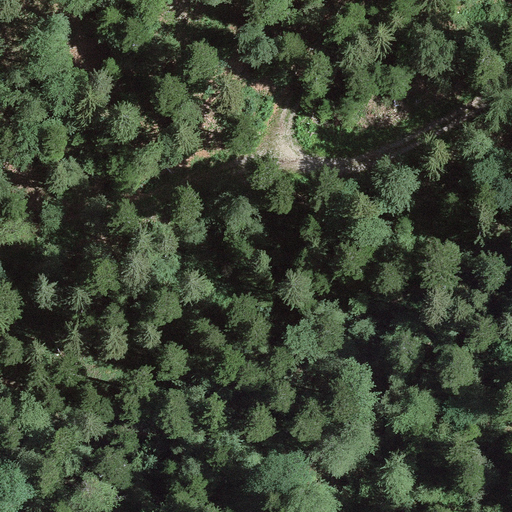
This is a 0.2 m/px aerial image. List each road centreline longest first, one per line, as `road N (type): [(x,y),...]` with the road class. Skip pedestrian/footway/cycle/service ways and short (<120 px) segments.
road 1 (track): [(511,85),(354,165),(311,170),(291,163),(283,132),(301,86),(365,0)]
road 2 (track): [(0,251),(283,154)]
